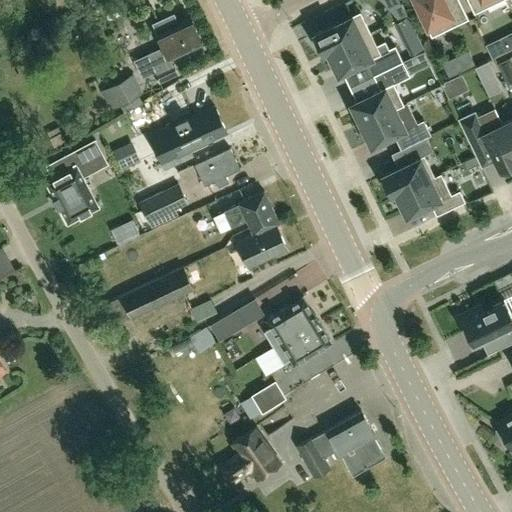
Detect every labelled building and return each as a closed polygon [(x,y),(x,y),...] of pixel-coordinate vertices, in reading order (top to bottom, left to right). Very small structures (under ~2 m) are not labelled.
[(414,0),(432,36),(468,18),(458,0),(414,0)] [(467,0),(474,13),(500,0),(467,0)] [(370,32),(360,11),(313,34),(322,54),(327,52),(327,53),(370,32)] [(152,23),(163,46),(133,60),(142,79),(155,73),(159,82),(178,74),(172,62),(171,62),(168,58),(202,42),(190,16),(177,22),(173,13),(152,23)] [(327,53),(338,75),(342,72),(365,61),(372,75),(373,75),(402,61),(395,45),(388,48),(385,41),(376,45),(370,32),(327,53)] [(511,76),(511,62),(510,57),(497,63),(505,80),(511,76)] [(357,118),(360,125),(403,104),(393,84),(410,76),(402,61),(373,75),(380,89),(350,103),(352,107),(348,108),(354,119),(357,118)] [(495,77),(487,61),(475,67),(483,83),(495,77)] [(451,93),(471,83),(463,68),(443,79),(451,93)] [(111,110),(139,95),(128,75),(113,84),(100,91),(111,110)] [(146,97),(129,108),(140,125),(157,114),(146,97)] [(401,149),(417,141),(431,134),(424,120),(405,129),(395,108),(403,104),(360,125),(371,146),(394,135),(401,149)] [(227,131),(215,105),(188,117),(187,115),(175,121),(176,123),(150,135),(157,151),(161,161),(177,154),(227,131)] [(474,112),(458,120),(482,167),(495,160),(500,170),(511,164),(511,142),(503,124),(494,128),(492,126),(483,122),(480,124),(474,112)] [(511,142),(511,119),(503,124),(511,142)] [(70,168),(45,181),(67,222),(98,206),(77,166),(102,153),(95,140),(64,156),(70,168)] [(396,195),(434,176),(424,155),(417,141),(401,149),(407,163),(398,167),(381,175),(390,195),(395,193),(396,195)] [(230,147),(194,164),(204,186),(215,181),(218,187),(228,182),(225,176),(240,169),(230,147)] [(396,195),(406,216),(444,197),(434,176),(396,195)] [(149,220),(188,201),(179,182),(140,201),(149,220)] [(253,233),(275,223),(278,222),(263,190),(237,202),(238,203),(213,215),(220,231),(246,219),(253,232),(253,233)] [(253,233),(253,232),(236,240),(248,266),(287,248),(275,223),(253,233)] [(182,266),(121,294),(131,316),(192,288),(182,266)] [(273,346),(255,357),(265,374),(290,358),(294,363),(329,342),(329,343),(331,342),(330,340),(329,340),(320,325),(321,324),(314,313),(313,313),(304,298),(303,296),(301,297),(302,298),(267,319),(271,327),(264,331),(273,346)] [(472,343),(500,329),(507,344),(511,341),(511,312),(510,313),(505,301),(484,311),(481,304),(458,315),(472,343)] [(219,341),(241,328),(232,312),(210,326),(219,341)] [(286,397),(275,379),(251,394),(261,412),(286,397)] [(386,453),(361,410),(326,430),(326,429),(311,437),(296,445),(313,476),(329,467),(320,452),(330,446),(336,457),(340,454),(351,473),(386,453)] [(511,415),(497,425),(504,437),(501,439),(505,447),(508,445),(509,447),(511,445),(511,415)] [(255,480),(280,463),(254,425),(229,442),(236,452),(218,465),(230,483),(248,470),(255,480)]
